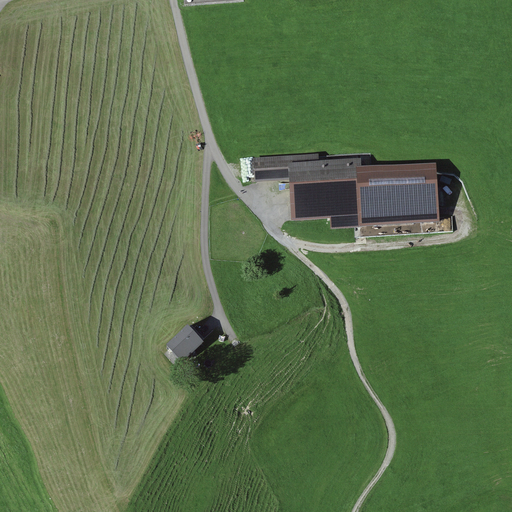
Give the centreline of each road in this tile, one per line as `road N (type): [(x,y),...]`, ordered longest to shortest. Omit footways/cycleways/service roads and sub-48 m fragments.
road 1 (track): [(354,511),(392,438),(355,360),(350,312),(239,195),(212,148),(171,0)]
road 2 (track): [(212,148),(205,246),(227,337),(210,347)]
